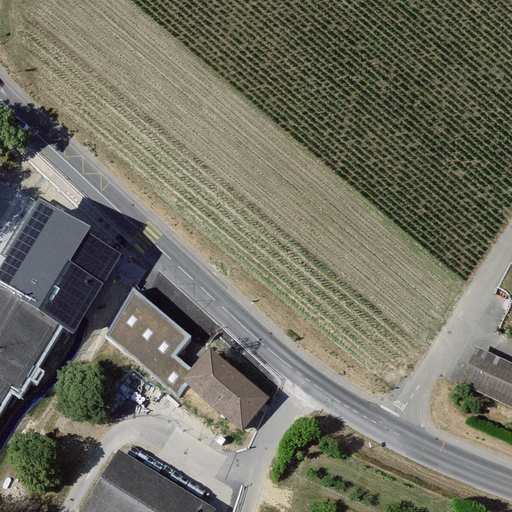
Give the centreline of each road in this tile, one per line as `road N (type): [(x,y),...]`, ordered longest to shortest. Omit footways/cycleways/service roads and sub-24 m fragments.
road 1 (tertiary): [(0,100),(302,375)]
road 2 (unclassified): [(394,432),(511,240)]
road 3 (residential): [(302,375),(259,464),(246,511)]
road 4 (tertiary): [(394,432),(511,484)]
